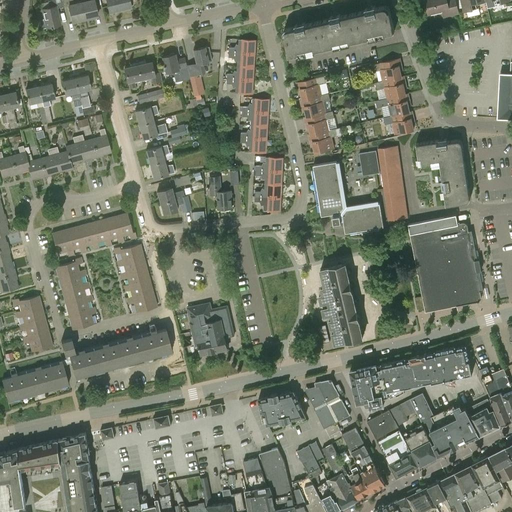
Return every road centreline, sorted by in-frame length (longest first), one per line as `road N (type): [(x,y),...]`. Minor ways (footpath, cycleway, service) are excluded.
road 1 (residential): [(146,231),(299,214),(301,183),(261,3)]
road 2 (secondary): [(0,434),(334,362)]
road 3 (residential): [(59,329),(29,214),(46,198),(78,200),(134,185)]
road 4 (residential): [(511,129),(468,126),(439,112),(399,0)]
road 5 (secondary): [(334,362),(511,314)]
road 6 (residential): [(134,185),(98,40)]
road 7 (residential): [(334,362),(396,488)]
road 8 (residential): [(101,380),(178,359),(165,309)]
road 9 (residential): [(396,488),(511,431)]
